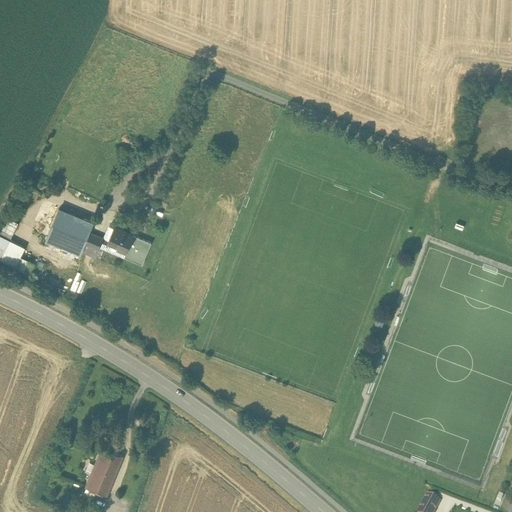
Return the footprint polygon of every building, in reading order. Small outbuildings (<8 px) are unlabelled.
[(124,144),(121,152),(132,154),(134,146),(124,144)] [(86,239),(89,232),(76,227),(78,222),(65,216),(54,239),(68,245),(73,233),(86,239)] [(0,232),(0,233),(10,238),(17,221),(7,217),(0,232)] [(134,235),(114,227),(107,244),(126,253),(133,236),(134,235)] [(93,247),(97,236),(89,232),(86,239),(73,233),(68,245),(95,257),(99,249),(93,247)] [(0,233),(0,262),(28,277),(34,263),(21,257),(26,247),(0,233)] [(97,236),(93,247),(99,249),(103,238),(97,236)] [(133,236),(126,253),(124,257),(142,264),(151,243),(133,236)] [(122,456),(103,448),(87,486),(106,494),(122,456)] [(427,495),(417,511),(433,511),(439,501),(427,495)]
